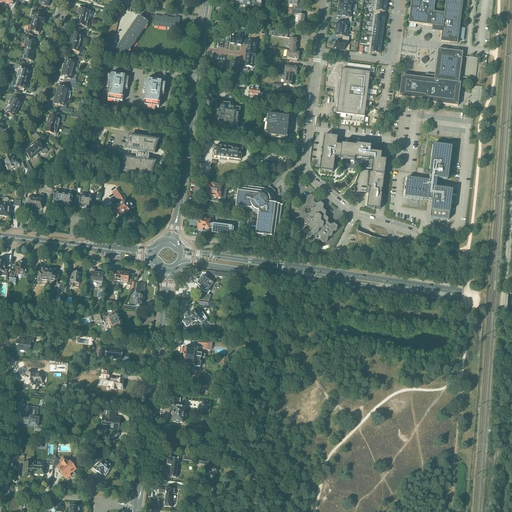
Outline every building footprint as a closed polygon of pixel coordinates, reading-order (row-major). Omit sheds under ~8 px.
[(234,0),(235,2),(234,2),(234,1),(233,1),(234,9),(242,9),(242,8),(241,8),(241,7),(254,6),(261,6),(260,0),(234,0)] [(293,5),(292,9),(300,10),(302,10),(305,10),(306,3),(297,2),(297,0),(285,0),(285,4),(293,5)] [(344,3),(339,2),(339,6),(338,5),(338,8),(339,8),(339,9),(353,11),(354,0),(353,0),(346,0),(347,2),(345,2),(344,2),(344,3)] [(408,23),(408,27),(415,28),(416,24),(442,28),(440,42),(457,44),(458,38),(463,40),(465,28),(459,28),(462,0),(445,0),(444,14),(433,13),(434,0),(411,0),(408,23)] [(386,7),(374,5),(373,14),(380,14),(380,12),(385,12),(385,10),(386,7)] [(33,17),(32,21),(41,24),(41,23),(44,24),(44,23),(45,23),(46,20),(45,20),(46,19),(45,19),(46,16),(37,14),(39,9),(34,8),(34,10),(33,9),(32,12),(31,16),(33,17)] [(79,9),(77,17),(90,20),(91,16),(92,17),(93,12),(92,12),(79,9)] [(302,10),(300,10),(292,9),(291,18),(295,19),(294,27),(303,28),(305,16),(300,15),(300,10),(302,10)] [(353,11),(339,9),(338,10),(337,13),(338,13),(338,16),(342,17),(343,18),(345,18),(344,21),(351,22),(352,18),(350,18),(351,11),(353,11)] [(379,17),(380,14),(373,14),(372,22),(384,23),(384,20),(384,18),(379,17)] [(159,26),(165,27),(166,18),(145,15),(142,19),(146,22),(147,20),(154,21),(154,26),(158,26),(158,27),(159,27),(159,26)] [(90,20),(77,17),(76,21),(74,20),(74,24),(88,28),(89,28),(90,24),(89,24),(90,20)] [(144,29),(143,29),(146,25),(147,25),(148,23),(146,22),(142,19),(140,18),(135,24),(134,24),(131,28),(132,28),(124,41),(123,40),(120,44),(121,45),(117,51),(121,54),(120,54),(122,55),(125,57),(126,55),(129,50),(129,51),(132,46),(135,42),(137,38),(140,34),(144,29)] [(179,20),(166,18),(165,27),(170,28),(170,29),(171,29),(171,28),(178,28),(178,29),(179,20)] [(39,34),(41,24),(32,21),(30,26),(29,25),(27,30),(26,30),(25,34),(32,35),(32,32),(35,33),(38,34),(39,34)] [(351,22),(344,21),(344,25),(337,24),(336,26),(335,29),(336,29),(336,30),(348,32),(349,26),(351,26),(351,22)] [(348,32),(336,30),(335,30),(335,33),(335,36),(342,37),(342,40),(349,41),(349,38),(346,37),(347,32),(348,32)] [(245,39),(246,33),(242,32),(242,36),(235,35),(235,37),(233,37),(232,36),(232,37),(231,37),(230,44),(236,45),(241,46),(241,45),(244,45),(245,39)] [(71,37),(70,42),(82,45),(83,42),(85,42),(86,39),(87,40),(88,38),(80,36),(75,35),(73,35),(72,37),(71,37)] [(26,41),(24,50),(34,53),(35,48),(36,43),(30,42),(31,39),(23,37),(23,40),(26,41)] [(288,43),(287,45),(288,47),(289,47),(288,50),(296,51),(298,40),(295,39),(294,38),(292,38),(292,39),(290,38),(289,44),(288,43)] [(252,40),(245,39),(244,45),(248,46),(247,51),(246,51),(246,55),(256,56),(256,51),(254,50),(255,44),(251,43),(252,40)] [(333,49),(345,51),(346,45),(348,45),(349,41),(342,40),(341,43),(341,44),(334,43),(333,43),(333,46),(334,46),(333,49)] [(84,46),(82,45),(70,42),(69,48),(69,51),(72,51),(71,52),(76,53),(79,53),(78,57),(82,58),(84,58),(85,55),(82,54),(84,46)] [(34,53),(24,50),(21,59),(20,59),(20,62),(25,63),(26,60),(31,62),(33,57),(34,53)] [(287,50),(286,58),(298,59),(299,52),(296,51),(288,50),(287,50)] [(437,57),(437,56),(434,78),(427,77),(427,79),(402,76),(399,97),(422,100),(421,102),(458,107),(460,83),(459,83),(462,53),(440,50),(439,57),(437,57)] [(255,62),(256,56),(246,55),(245,58),(246,58),(245,64),(241,64),(241,70),(248,70),(248,67),(252,68),(253,61),(255,62)] [(63,64),(62,68),(73,71),(74,68),(77,65),(78,63),(77,62),(77,61),(81,61),(82,58),(78,57),(75,57),(73,61),(71,61),(71,62),(65,61),(65,64),(63,64)] [(240,79),(241,70),(241,64),(238,63),(239,63),(232,62),(231,70),(230,70),(230,71),(230,74),(236,75),(235,79),(240,79)] [(340,114),(339,121),(363,124),(371,67),(346,63),(345,70),(342,69),(336,114),(340,114)] [(19,69),(17,78),(27,81),(28,77),(28,76),(29,71),(23,70),(24,67),(16,65),(15,68),(19,69)] [(284,67),(283,69),(283,71),(284,71),(284,73),(285,73),(293,74),(296,75),(297,67),(285,65),(285,67),(284,67)] [(69,79),(68,84),(77,86),(78,83),(75,82),(76,80),(72,79),(72,78),(73,71),(62,68),(61,72),(62,73),(61,76),(67,78),(66,79),(69,79)] [(284,76),(283,78),(284,80),(284,85),(292,86),(293,74),(285,73),(285,76),(284,76)] [(109,87),(107,100),(122,102),(124,89),(127,89),(128,78),(124,78),(124,76),(112,75),(112,76),(107,75),(106,86),(109,87)] [(27,81),(17,78),(15,87),(11,86),(10,90),(18,92),(18,88),(24,90),(26,85),(27,81)] [(148,82),(144,82),(142,92),(146,93),(144,106),(159,108),(160,95),(163,95),(165,84),(160,84),(161,82),(148,81),(148,82)] [(56,91),(55,95),(66,98),(67,94),(70,94),(70,91),(68,91),(69,88),(77,90),(78,87),(77,86),(68,84),(66,88),(59,86),(57,91),(56,91)] [(259,86),(250,85),(248,95),(259,96),(262,97),(263,93),(259,92),(260,89),(259,89),(259,86)] [(10,101),(8,105),(18,110),(20,106),(19,106),(21,103),(16,100),(18,97),(12,94),(9,101),(10,101)] [(66,98),(55,95),(54,100),(55,100),(54,104),(62,106),(60,111),(72,113),(72,110),(66,109),(67,102),(65,102),(66,98)] [(224,127),(234,129),(236,129),(237,126),(236,126),(237,117),(239,118),(240,110),(233,109),(228,108),(228,105),(224,105),(224,104),(221,104),(221,108),(221,114),(218,114),(217,116),(217,119),(217,124),(216,124),(216,128),(224,129),(224,127)] [(9,114),(13,117),(15,114),(16,114),(18,110),(8,105),(7,105),(2,114),(7,117),(9,114)] [(60,118),(57,117),(50,116),(49,119),(48,119),(47,124),(58,127),(59,122),(63,123),(64,119),(65,116),(61,115),(60,118)] [(282,117),(267,115),(267,119),(268,119),(268,123),(266,122),(266,125),(265,132),(265,133),(265,136),(268,137),(269,137),(276,138),(279,138),(279,137),(282,137),(282,138),(286,139),(288,125),(287,125),(288,119),(282,118),(282,117)] [(60,127),(58,127),(47,124),(45,129),(46,129),(45,133),(52,134),(52,135),(56,136),(56,135),(58,136),(59,132),(58,132),(60,127)] [(322,155),(320,170),(333,172),(335,158),(339,158),(339,159),(340,159),(354,161),(355,159),(368,161),(368,163),(370,165),(372,165),(371,173),(369,173),(367,188),(366,188),(365,193),(368,193),(367,208),(380,210),(382,195),(381,195),(381,190),(382,190),(385,166),(386,160),(381,159),(381,154),(370,152),(371,147),(356,145),(355,147),(341,145),(341,146),(336,145),(337,137),(324,136),(322,151),(323,151),(322,155)] [(124,166),(122,172),(151,176),(152,168),(154,163),(147,162),(148,153),(154,154),(155,147),(157,141),(128,137),(127,145),(125,150),(132,151),(131,160),(125,159),(124,166)] [(33,143),(30,145),(37,155),(40,153),(40,154),(42,154),(44,154),(47,151),(44,148),(43,149),(37,142),(34,144),(33,143)] [(24,151),(31,159),(37,155),(30,145),(26,148),(27,149),(24,151)] [(437,179),(441,180),(448,180),(452,147),(433,145),(429,178),(429,181),(407,178),(405,197),(427,200),(427,199),(432,200),(430,218),(448,220),(452,191),(435,189),(437,179)] [(242,150),(231,148),(215,146),(215,147),(214,148),(214,150),(214,152),(213,153),(213,154),(213,155),(214,155),(213,156),(240,160),(242,150)] [(62,156),(64,152),(57,150),(56,154),(57,154),(55,158),(59,159),(61,156),(62,156)] [(27,169),(24,164),(24,162),(21,164),(19,165),(16,158),(15,158),(16,159),(15,159),(13,156),(9,158),(8,158),(6,159),(6,160),(4,161),(5,161),(7,165),(6,165),(8,170),(9,170),(16,167),(17,170),(21,168),(22,167),(25,172),(26,171),(27,169)] [(207,193),(206,195),(207,196),(207,197),(208,197),(207,201),(218,203),(224,203),(226,189),(228,189),(228,188),(234,189),(235,184),(229,184),(229,183),(226,183),(222,182),(221,184),(212,182),(212,185),(209,184),(208,186),(208,189),(207,192),(207,193)] [(235,205),(235,208),(251,210),(252,210),(252,211),(253,212),(254,212),(254,213),(255,213),(256,213),(257,214),(258,214),(255,236),(260,236),(263,237),(262,237),(263,238),(263,239),(265,239),(266,238),(266,237),(269,237),(276,238),(278,239),(282,206),(274,204),(274,203),(274,202),(274,201),(274,200),(273,199),(273,198),(273,197),(272,197),(272,196),(271,195),(273,193),(272,192),(270,190),(268,189),(267,191),(266,190),(265,190),(264,190),(264,189),(263,189),(262,189),(262,188),(238,185),(238,184),(238,189),(237,196),(235,205)] [(116,198),(118,197),(122,203),(110,210),(113,214),(110,215),(113,220),(117,218),(119,218),(120,217),(120,216),(126,212),(128,212),(129,211),(130,210),(133,207),(130,202),(128,204),(118,188),(112,192),(116,198)] [(59,205),(61,191),(55,190),(54,193),(53,197),(54,197),(52,205),(59,205)] [(67,191),(61,191),(59,205),(65,206),(67,191)] [(72,199),(73,195),(72,195),(73,192),(67,191),(65,206),(71,207),(72,199)] [(78,208),(83,209),(84,204),(86,204),(87,194),(80,193),(80,196),(79,200),(79,201),(78,208)] [(93,195),(87,194),(86,204),(84,204),(83,209),(90,210),(91,210),(91,206),(92,198),(93,195)] [(39,199),(36,199),(34,208),(42,209),(44,195),(40,195),(39,199)] [(307,197),(306,202),(305,204),(297,207),(297,211),(300,214),(299,218),(295,219),(294,223),(298,226),(297,230),(300,233),(304,232),(305,228),(308,226),(311,229),(310,232),(307,234),(306,238),(309,241),(313,239),(316,242),(320,241),(323,243),(327,242),(328,238),(332,237),(332,233),(336,231),(337,227),(334,224),(330,226),(327,223),(328,219),(325,217),(326,213),(323,210),(323,206),(320,203),(316,204),(313,202),(314,198),(311,195),(307,197)] [(0,197),(0,215),(4,216),(4,217),(8,217),(8,216),(9,217),(9,210),(10,210),(10,202),(11,200),(8,200),(8,198),(0,197)] [(33,208),(34,208),(36,199),(28,198),(27,203),(28,203),(27,210),(32,210),(32,209),(33,209),(33,208)] [(197,225),(197,226),(198,227),(198,228),(198,230),(198,231),(202,231),(203,230),(203,228),(208,229),(209,227),(212,228),(211,231),(231,233),(233,233),(234,227),(212,224),(209,224),(210,219),(201,218),(201,220),(197,219),(197,223),(198,223),(198,224),(197,225)] [(357,231),(355,245),(369,247),(370,237),(366,236),(360,236),(360,232),(357,231)] [(2,260),(0,259),(0,271),(4,272),(4,275),(6,275),(5,280),(6,280),(5,283),(8,284),(9,274),(6,274),(7,268),(5,268),(6,262),(3,262),(3,261),(2,261),(2,260)] [(19,262),(19,263),(18,264),(16,264),(15,271),(11,271),(10,275),(12,275),(12,277),(10,276),(9,283),(15,284),(16,278),(14,278),(15,274),(25,275),(26,269),(25,269),(26,265),(23,264),(24,263),(23,263),(23,262),(22,261),(21,261),(20,261),(19,262)] [(48,283),(49,270),(48,270),(48,269),(45,269),(40,269),(40,273),(38,273),(37,283),(42,283),(42,282),(48,283)] [(49,270),(48,283),(52,283),(52,284),(57,285),(58,276),(57,275),(57,271),(53,270),(49,269),(49,270)] [(121,282),(122,272),(115,271),(113,284),(120,285),(121,282)] [(79,284),(80,281),(80,280),(81,280),(81,279),(81,278),(81,277),(80,277),(80,273),(76,272),(76,273),(71,272),(70,283),(69,286),(70,286),(70,287),(73,287),(73,286),(73,283),(79,284)] [(129,273),(122,272),(121,282),(120,285),(123,285),(123,283),(124,283),(124,284),(126,284),(126,286),(130,287),(130,283),(131,278),(128,277),(129,273)] [(86,290),(85,298),(90,298),(91,288),(89,288),(90,283),(92,284),(93,284),(93,283),(93,281),(102,282),(103,274),(103,273),(99,273),(99,274),(92,273),(91,273),(91,276),(90,276),(90,280),(90,282),(87,281),(86,290)] [(193,281),(193,283),(205,292),(201,297),(199,299),(198,301),(199,301),(207,302),(208,302),(210,297),(207,294),(209,291),(208,290),(213,284),(203,276),(199,281),(196,279),(195,279),(193,281)] [(135,292),(135,295),(136,295),(135,300),(136,300),(136,306),(142,307),(143,305),(143,302),(144,296),(143,296),(145,285),(141,284),(141,283),(137,283),(137,288),(136,292),(135,292)] [(268,287),(267,290),(267,291),(274,295),(275,294),(276,292),(268,287)] [(183,323),(181,324),(184,329),(191,325),(192,326),(194,324),(196,323),(198,321),(199,322),(200,322),(201,323),(203,321),(200,316),(197,317),(196,315),(199,313),(197,309),(193,312),(193,311),(189,314),(187,313),(186,313),(184,314),(184,315),(185,317),(184,318),(185,320),(182,322),(183,323)] [(99,314),(90,317),(91,322),(95,321),(95,323),(101,321),(99,314)] [(119,326),(121,325),(117,314),(106,319),(104,320),(103,322),(105,325),(108,324),(111,330),(113,329),(114,331),(115,331),(119,329),(120,328),(119,326)] [(32,338),(25,337),(25,341),(17,340),(16,345),(17,345),(18,345),(17,348),(20,349),(20,351),(28,352),(29,347),(30,347),(31,342),(34,342),(34,339),(31,338),(32,338)] [(198,341),(198,346),(203,346),(202,350),(211,351),(212,342),(198,341)] [(184,354),(183,356),(200,358),(202,358),(204,358),(205,354),(197,354),(198,349),(190,349),(190,346),(186,346),(186,348),(185,348),(185,349),(183,349),(182,353),(184,353),(184,354)] [(102,352),(101,359),(107,360),(107,358),(109,358),(109,359),(117,360),(117,359),(121,359),(122,355),(122,354),(123,349),(118,348),(116,348),(106,347),(106,352),(102,352)] [(200,358),(183,356),(183,358),(184,358),(183,364),(188,365),(188,366),(189,368),(193,368),(194,367),(194,366),(200,367),(200,362),(202,363),(202,358),(200,358)] [(116,389),(122,390),(123,381),(123,380),(117,379),(117,380),(116,380),(108,379),(109,374),(108,374),(108,370),(102,369),(101,377),(105,377),(104,384),(107,384),(106,386),(111,387),(111,390),(116,390),(116,389)] [(26,373),(26,385),(34,385),(34,384),(41,384),(41,374),(34,374),(34,373),(26,373)] [(196,409),(197,402),(185,400),(185,403),(184,408),(196,409)] [(184,408),(185,403),(175,402),(174,406),(173,413),(171,412),(171,415),(173,415),(172,422),(176,422),(175,423),(178,424),(178,423),(182,423),(184,412),(185,411),(185,410),(184,409),(184,408)] [(202,402),(197,402),(196,409),(209,411),(210,403),(205,403),(202,402)] [(22,414),(21,423),(29,424),(29,426),(37,427),(38,418),(36,418),(38,408),(31,407),(30,415),(26,415),(26,414),(25,414),(25,415),(22,414)] [(120,418),(115,417),(116,413),(100,411),(99,417),(104,417),(102,426),(107,427),(107,431),(118,432),(120,418)] [(180,449),(180,445),(183,445),(184,438),(182,438),(182,433),(177,433),(174,432),(174,435),(175,436),(174,437),(170,436),(169,443),(174,444),(173,445),(172,448),(173,449),(173,450),(180,451),(180,449)] [(166,458),(167,458),(166,462),(167,462),(167,465),(171,465),(170,477),(173,478),(176,478),(177,478),(177,477),(177,476),(177,475),(176,475),(176,474),(177,470),(178,460),(178,459),(177,459),(172,458),(172,455),(167,455),(167,457),(166,457),(166,458)] [(33,472),(33,463),(24,462),(24,457),(18,456),(17,462),(22,462),(22,465),(24,465),(23,476),(33,476),(33,474),(33,472)] [(75,475),(73,472),(76,470),(72,465),(71,466),(69,463),(67,464),(63,458),(59,461),(61,463),(59,465),(59,464),(58,465),(58,466),(57,467),(66,479),(70,476),(71,478),(72,479),(73,479),(74,479),(75,478),(75,477),(76,477),(76,476),(75,476),(75,475)] [(211,472),(215,473),(217,473),(218,466),(212,465),(213,461),(206,460),(207,459),(197,458),(197,463),(200,464),(200,463),(206,464),(204,474),(211,475),(211,472)] [(33,472),(33,474),(44,475),(44,470),(44,468),(45,465),(52,465),(52,461),(52,460),(47,460),(47,463),(34,462),(34,463),(33,463),(33,472)] [(93,483),(97,486),(102,480),(102,481),(107,475),(105,473),(112,465),(109,462),(108,464),(104,461),(101,464),(100,463),(97,467),(96,465),(93,469),(101,476),(99,478),(97,478),(93,483)] [(166,494),(164,507),(171,508),(172,503),(175,504),(175,499),(171,498),(172,494),(176,494),(177,489),(181,490),(181,487),(171,486),(171,488),(160,487),(159,491),(163,491),(163,493),(166,494)]
